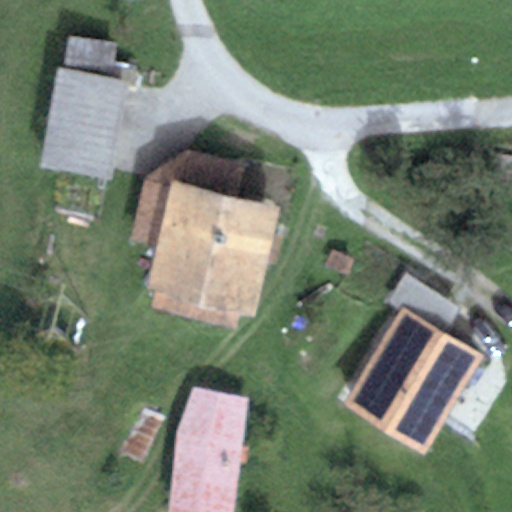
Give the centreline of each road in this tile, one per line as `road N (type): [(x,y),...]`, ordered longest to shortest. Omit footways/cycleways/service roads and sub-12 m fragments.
road 1 (track): [(324,163),(274,298),(203,380),(124,511)]
road 2 (unclassified): [(187,0),(204,47),(231,82),(301,135),(511,122)]
road 3 (track): [(301,135),(348,192),(511,318)]
